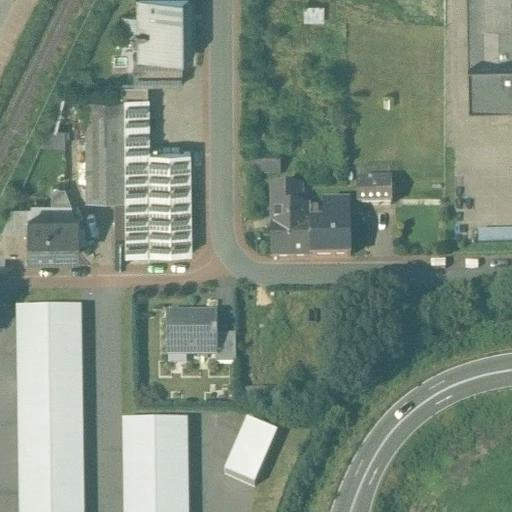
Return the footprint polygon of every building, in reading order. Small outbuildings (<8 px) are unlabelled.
[(184,0),(136,0),(137,16),(137,31),(133,31),(133,35),(137,35),(138,57),(134,57),(134,85),(180,85),(180,58),(185,58),(184,0)] [(511,0),(466,0),(468,64),(511,63),(511,0)] [(137,16),(122,16),(122,31),(133,31),(137,31),(137,16)] [(511,63),(468,64),(468,105),(511,104),(511,63)] [(148,98),(125,99),(126,199),(126,254),(149,253),(148,152),(148,98)] [(125,99),(86,99),(86,199),(126,199),(125,99)] [(65,131),(47,131),(41,143),(65,143),(65,131)] [(190,152),(148,152),(149,253),(191,253),(190,152)] [(390,181),(356,182),(356,206),(390,205),(390,181)] [(299,207),(299,187),(270,187),(272,259),(310,259),(309,226),(309,207),(299,207)] [(400,201),(441,202),(441,188),(401,188),(400,201)] [(349,207),(323,208),(323,226),(309,226),(310,259),(351,258),(349,207)] [(79,216),(28,218),(29,255),(80,254),(79,216)] [(83,511),(81,309),(16,310),(19,511),(83,511)] [(199,316),(199,320),(165,320),(166,349),(183,349),(184,354),(214,354),(216,353),(216,336),(216,315),(199,316)] [(235,335),(216,336),(216,353),(214,354),(215,364),(235,364),(235,335)] [(254,485),(277,433),(247,420),(224,472),(254,485)] [(188,511),(187,421),(122,422),(123,511),(188,511)]
